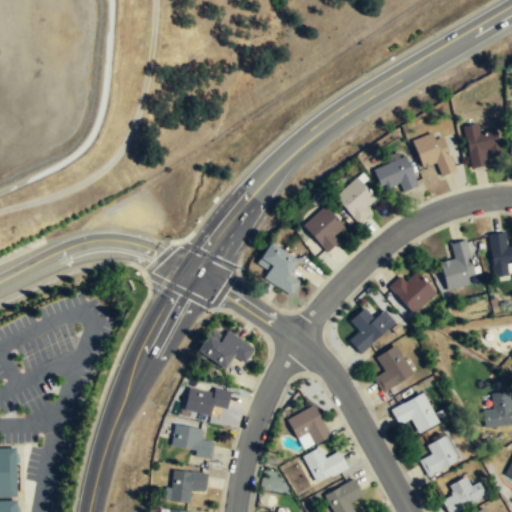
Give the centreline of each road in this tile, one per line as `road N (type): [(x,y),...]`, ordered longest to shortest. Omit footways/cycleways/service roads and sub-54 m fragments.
road 1 (secondary): [(208,249),(242,203),(329,121),(511,10)]
road 2 (track): [(0,211),(82,182),(119,151),(146,83),(154,0)]
road 3 (residential): [(511,198),(463,203),(403,230),(338,285),(298,339)]
road 4 (track): [(0,190),(62,162),(90,133),(108,0)]
road 5 (residential): [(298,339),(337,379),(409,511)]
road 6 (residential): [(191,273),(133,250),(95,246),(0,282)]
road 7 (residential): [(298,339),(260,409),(233,511)]
road 8 (secondary): [(113,419),(178,293)]
road 9 (residential): [(191,273),(298,339)]
